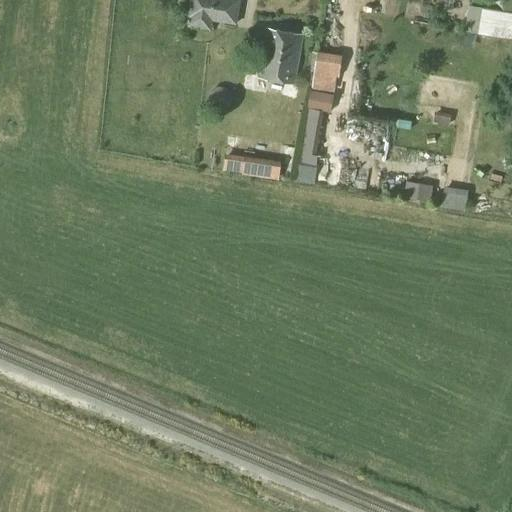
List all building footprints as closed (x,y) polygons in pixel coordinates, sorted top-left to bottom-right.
[(234,23),(238,0),(189,0),(187,15),(190,16),(188,26),(208,29),(210,19),(234,23)] [(511,12),(482,8),(478,34),(511,39),(511,12)] [(295,84),(296,81),(303,35),(265,29),(258,74),(257,78),(295,84)] [(337,78),(340,55),(316,52),(311,90),(332,94),(334,77),(337,78)] [(311,90),(310,90),(306,108),(330,112),(333,94),(332,94),(311,90)] [(244,157),(223,154),(221,170),(241,173),(241,175),(277,180),(279,161),(244,156),(244,157)] [(313,184),(317,165),(297,162),(293,181),(313,184)] [(431,190),(404,186),(403,197),(429,201),(431,190)] [(463,211),(466,190),(443,187),(440,208),(463,211)]
